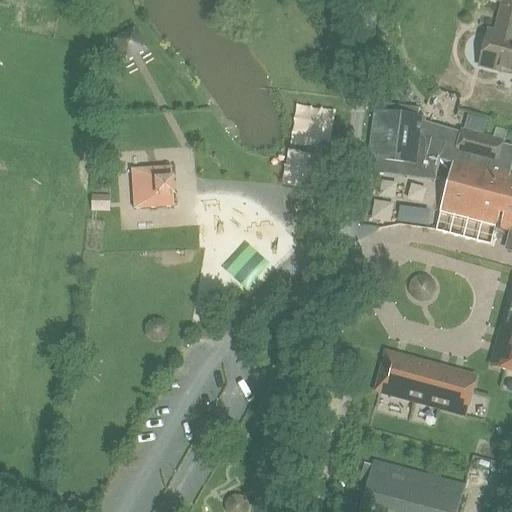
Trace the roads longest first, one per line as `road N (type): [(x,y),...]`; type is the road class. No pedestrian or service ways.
road 1 (track): [(312,511),(344,229),(301,257),(275,287)]
road 2 (track): [(275,287),(243,325),(135,511)]
road 3 (unclassified): [(344,229),(370,0)]
